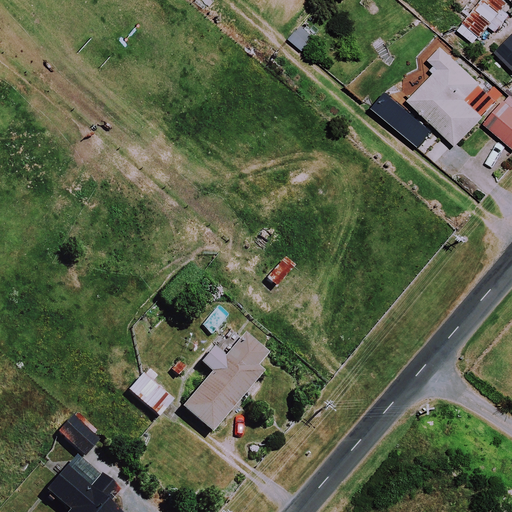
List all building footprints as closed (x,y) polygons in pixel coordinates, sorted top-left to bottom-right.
[(480,39),(507,10),(496,0),(487,0),(465,25),(480,39)] [(511,37),(497,51),(511,66),(511,37)] [(441,69),(411,100),(459,147),(486,118),(466,99),(481,84),(444,48),(432,60),(441,69)] [(511,105),(506,100),(487,123),(511,144),(511,105)] [(444,144),(418,119),(403,136),(429,160),(444,144)] [(235,374),(212,353),(198,368),(209,379),(180,411),(209,437),(243,400),(226,384),(235,374)] [(125,359),(108,377),(150,417),(167,399),(125,359)] [(97,445),(73,419),(58,433),(81,459),(97,445)] [(102,472),(88,491),(62,473),(45,497),(65,511),(128,511),(138,499),(102,472)]
